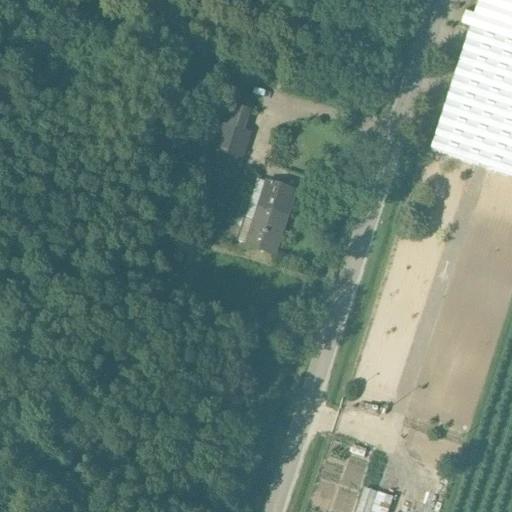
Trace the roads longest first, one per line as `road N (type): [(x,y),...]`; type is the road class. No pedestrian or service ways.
road 1 (unclassified): [(275,511),(438,0)]
road 2 (track): [(380,0),(372,52),(355,73),(270,52),(131,0)]
